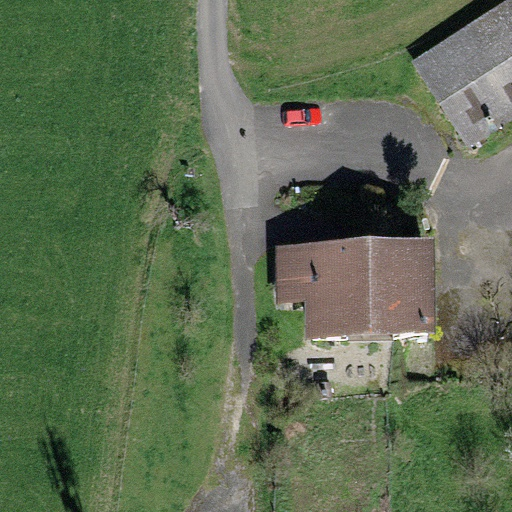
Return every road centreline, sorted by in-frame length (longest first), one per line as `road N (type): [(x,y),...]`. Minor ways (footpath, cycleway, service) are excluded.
road 1 (residential): [(202,0),(202,66),(221,112),(288,167),(504,184),(511,172)]
road 2 (unknown): [(221,112),(236,447),(221,511)]
